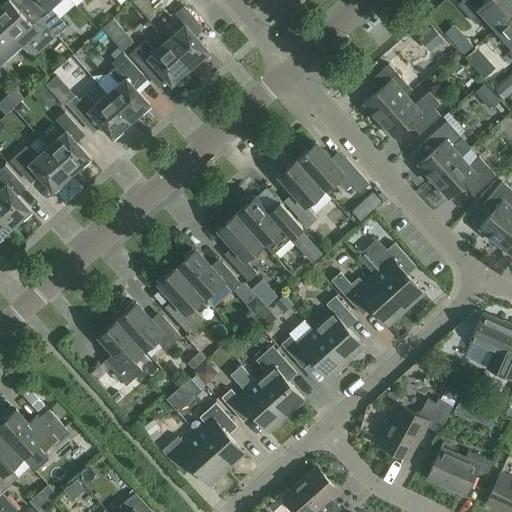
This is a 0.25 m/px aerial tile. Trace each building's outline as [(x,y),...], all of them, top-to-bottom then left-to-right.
[(6,0),(0,5),(0,21),(21,45),(37,30),(47,41),(56,33),(27,1),(18,9),(10,0),(6,0)] [(49,7),(56,0),(28,0),(27,1),(56,33),(65,25),(49,7)] [(495,27),(511,11),(511,0),(461,0),(458,3),(475,23),(484,15),(495,27)] [(166,40),(190,67),(209,50),(192,31),(200,24),(184,5),(175,13),(185,24),(166,40)] [(511,11),(495,27),(511,46),(511,47),(508,52),(511,56),(511,11)] [(122,50),(133,41),(113,18),(102,28),(122,50)] [(0,62),(21,45),(0,21),(0,62)] [(416,44),(437,64),(452,47),(432,28),(416,44)] [(171,84),(190,67),(166,40),(155,50),(145,40),(130,53),(147,73),(155,65),(171,84)] [(107,93),(130,120),(149,103),(132,84),(143,75),(123,52),(112,62),(115,66),(109,72),(118,83),(107,93)] [(379,118),(405,95),(412,89),(388,63),(370,79),(378,88),(363,101),(379,118)] [(413,104),(405,95),(379,118),(395,136),(410,123),(419,133),(440,114),(434,108),(439,103),(429,91),(413,104)] [(130,120),(107,93),(95,103),(85,93),(79,99),(75,95),(67,103),(86,125),(95,118),(112,137),(130,120)] [(47,146),(71,173),(90,156),(73,137),(81,130),(65,111),(56,119),(65,130),(47,146)] [(419,163),(433,179),(460,156),(451,147),(462,137),(447,120),(425,139),(434,150),(419,163)] [(296,158),(324,188),(335,178),(345,189),(351,183),(359,191),(369,183),(346,157),(336,165),(315,141),(296,158)] [(71,173),(47,146),(35,156),(26,146),(10,160),(27,178),(35,171),(52,190),(71,173)] [(460,156),(433,179),(449,197),(464,183),(473,194),(495,174),(479,156),(468,165),(460,156)] [(305,205),(324,188),(296,158),(278,175),(296,195),(287,204),(304,222),(313,214),(305,205)] [(0,213),(11,226),(22,217),(24,219),(30,213),(29,211),(30,209),(13,190),(22,183),(5,164),(0,168),(0,213)] [(497,241),(511,222),(511,189),(501,180),(482,203),(491,211),(479,226),(497,241)] [(255,195),(236,212),(263,242),(271,251),(298,227),(273,199),(265,207),(255,195)] [(263,242),(236,212),(217,229),(236,249),(227,257),(247,279),(256,271),(245,259),(263,242)] [(0,236),(11,226),(0,213),(0,236)] [(511,222),(497,241),(511,253),(511,222)] [(375,274),(405,308),(423,292),(404,270),(413,262),(394,242),(377,257),(384,266),(375,274)] [(176,265),(203,295),(215,285),(225,296),(240,282),(222,262),(214,269),(195,248),(176,265)] [(294,274),(303,283),(316,268),(307,260),(294,274)] [(203,295),(176,265),(158,282),(176,303),(168,310),(186,330),(202,316),(192,306),(203,295)] [(387,324),(405,308),(375,274),(357,290),(340,271),(331,279),(359,310),(368,302),(387,324)] [(315,327),(345,361),(364,345),(344,323),(353,315),(335,295),(326,303),(333,311),(315,327)] [(117,318),(144,349),(155,338),(165,349),(181,335),(162,315),(154,322),(135,302),(117,318)] [(511,377),(511,325),(483,312),(470,340),(494,351),(487,367),(511,377)] [(132,359),(144,349),(117,318),(98,335),(114,353),(105,361),(125,384),(142,370),(132,359)] [(345,361),(315,327),(297,343),(290,335),(281,343),(299,363),(308,355),(327,377),(345,361)] [(94,368),(102,360),(87,345),(79,353),(94,368)] [(256,381),(286,414),(304,398),(284,376),(293,368),(272,345),(256,359),(267,371),(256,381)] [(146,378),(165,389),(171,377),(153,366),(146,378)] [(286,414),(256,381),(238,396),(231,388),(222,396),(239,416),(248,409),(268,430),(286,414)] [(375,441),(406,458),(425,424),(437,431),(452,405),(437,397),(435,402),(427,397),(420,410),(416,412),(401,404),(393,420),(388,417),(375,441)] [(196,434),(226,468),(244,451),(225,430),(234,422),(215,402),(200,416),(207,424),(196,434)] [(16,408),(0,422),(0,430),(22,456),(35,470),(36,469),(35,468),(48,457),(44,453),(68,431),(48,409),(39,417),(36,413),(27,421),(16,408)] [(0,489),(1,491),(18,476),(10,467),(22,456),(0,430),(0,489)] [(226,468),(196,434),(185,443),(178,435),(162,450),(180,470),(189,462),(208,484),(226,468)] [(440,447),(427,476),(466,493),(471,482),(482,487),(494,460),(468,449),(464,458),(440,447)] [(318,511),(316,509),(337,490),(316,466),(284,494),(286,496),(283,502),(291,510),(296,507),(300,511),(318,511)] [(511,511),(511,476),(500,471),(486,502),(507,511),(511,511)] [(112,511),(153,511),(135,492),(112,511)] [(472,511),(475,504),(464,500),(459,511),(472,511)]
